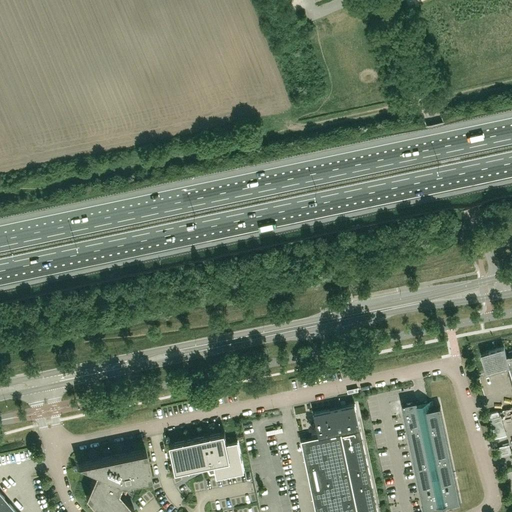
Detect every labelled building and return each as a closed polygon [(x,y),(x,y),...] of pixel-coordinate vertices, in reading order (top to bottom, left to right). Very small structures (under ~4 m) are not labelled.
[(483,361),(487,373),(509,366),(507,356),(504,346),(489,351),(481,353),(483,361)] [(461,502),(440,406),(435,407),(433,400),(418,403),(417,400),(402,403),(424,510),(461,502)] [(377,511),(355,404),(314,412),(319,435),(301,439),(316,511),(377,511)] [(491,430),(500,458),(511,455),(503,426),(491,430)] [(244,470),(238,440),(227,442),(225,431),(170,443),(176,470),(208,464),(213,471),(215,469),(217,476),(244,470)] [(118,491),(119,490),(123,491),(125,485),(121,483),(122,482),(151,476),(145,448),(78,462),(77,462),(77,463),(96,471),(85,496),(99,511),(131,511),(134,510),(118,491)] [(0,511),(17,511),(0,492),(0,511)]
